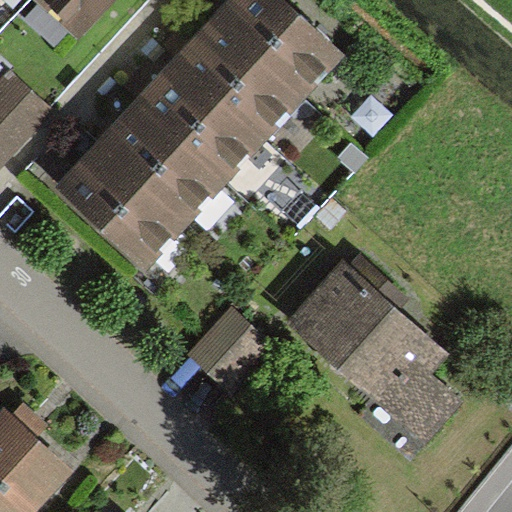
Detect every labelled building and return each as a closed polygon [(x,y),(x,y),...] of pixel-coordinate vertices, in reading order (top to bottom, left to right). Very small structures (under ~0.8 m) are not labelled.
[(36,0),(78,38),(113,0),(36,0)] [(283,0),(226,0),(216,11),(308,94),(343,54),(283,0)] [(270,136),(308,94),(216,11),(178,53),(270,136)] [(232,177),(270,136),(178,53),(141,95),(232,177)] [(9,70),(0,79),(0,169),(54,112),(9,70)] [(192,221),(232,177),(141,95),(101,139),(192,221)] [(148,271),(192,221),(101,139),(56,188),(148,271)] [(361,254),(350,266),(375,289),(397,309),(408,296),(361,254)] [(350,266),(343,260),(286,325),(427,448),(466,403),(432,374),(450,354),(397,309),(375,289),(350,266)] [(266,339),(231,307),(188,354),(223,386),(266,339)] [(24,403),(12,415),(25,426),(37,437),(48,425),(24,403)] [(12,415),(5,407),(0,412),(0,511),(37,511),(75,473),(37,437),(25,426),(12,415)]
